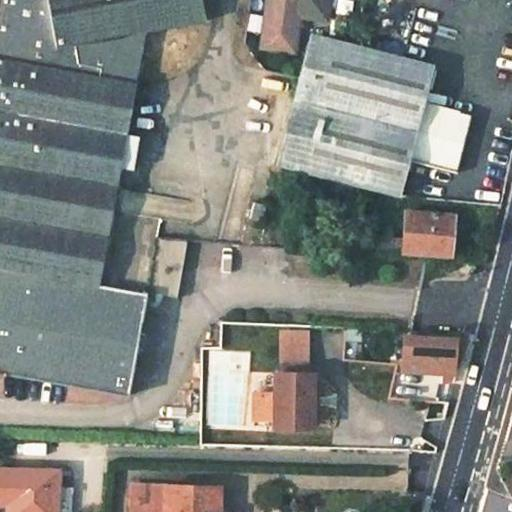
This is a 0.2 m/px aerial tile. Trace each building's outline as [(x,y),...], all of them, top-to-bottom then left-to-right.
[(130,31),(123,0),(0,0),(0,164),(112,186),(115,170),(128,173),(132,154),(135,141),(122,138),(144,29),(130,31)] [(196,0),(123,0),(130,31),(144,29),(200,20),(196,0)] [(270,13),(266,47),(290,52),(297,16),(323,20),(326,0),(266,0),(265,12),(270,13)] [(433,60),(308,31),(274,166),(399,194),(408,157),(458,169),(472,111),(423,99),(433,60)] [(112,186),(0,164),(0,270),(23,275),(90,288),(112,186)] [(249,206),(245,221),(254,224),(259,209),(249,206)] [(399,218),(398,257),(445,257),(446,218),(399,218)] [(23,275),(0,270),(0,375),(3,376),(23,275)] [(90,288),(23,275),(3,376),(13,378),(116,398),(139,297),(90,288)] [(308,337),(283,336),(282,376),(307,376),(308,337)] [(446,338),(396,337),(396,352),(418,353),(417,361),(431,362),(431,353),(445,354),(446,338)] [(312,377),(274,376),(273,419),(273,427),(311,428),(312,377)] [(273,394),(254,394),(253,419),(273,419),(273,394)] [(7,467),(3,511),(54,511),(57,470),(7,467)] [(213,511),(215,488),(131,485),(130,511),(213,511)]
